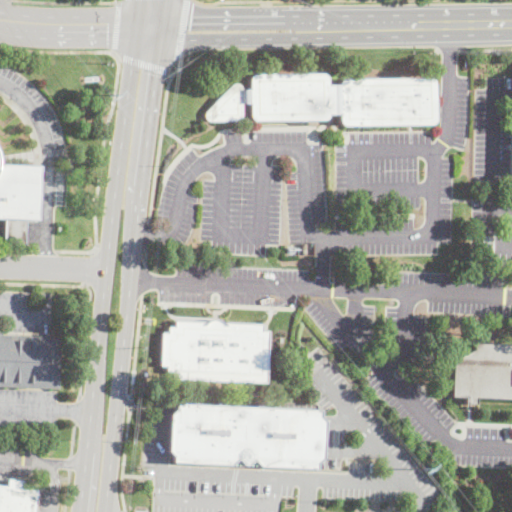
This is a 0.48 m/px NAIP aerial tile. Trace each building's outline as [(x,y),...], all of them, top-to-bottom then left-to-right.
[(325,85),(337,86),(338,83),(340,81),(343,79),(429,78),(432,80),(433,83),(433,119),(432,122),(429,124),(344,125),(340,124),(338,122),(338,120),(337,114),(326,114),(324,118),(320,120),(254,120),(252,119),(249,116),(249,104),(242,104),(241,116),(240,118),(238,120),(236,121),(209,121),(206,119),(204,117),(204,113),(206,111),(233,84),(236,83),(238,84),(240,86),(240,89),(249,89),(249,78),(250,76),(253,74),(319,74),(322,75),(324,77),(325,79),(325,85)] [(32,219),(26,219),(5,219),(0,218),(0,164),(34,166),(32,219)] [(25,238),(25,245),(4,244),(4,237),(5,219),(26,219),(25,238)] [(223,323),(260,325),(260,331),(267,331),(264,382),(173,379),(173,372),(166,372),(167,366),(161,365),(162,333),(167,333),(168,327),(175,327),(175,321),(206,322),(211,320),(215,320),(219,320),(223,323)] [(0,331),(2,331),(2,334),(61,337),(59,388),(0,385),(0,331)] [(511,399),(476,398),(476,404),(464,404),(465,397),(451,397),(452,361),(473,350),(473,344),(511,345),(511,399)] [(320,459),(315,463),(315,469),(258,468),(251,459),(245,464),(241,464),(236,459),(229,465),(172,463),(173,457),(168,452),(169,415),(174,410),(175,404),(317,410),(317,417),(322,422),(320,459)] [(0,511),(0,483),(9,485),(9,477),(25,479),(24,488),(37,489),(34,511),(0,511)]
